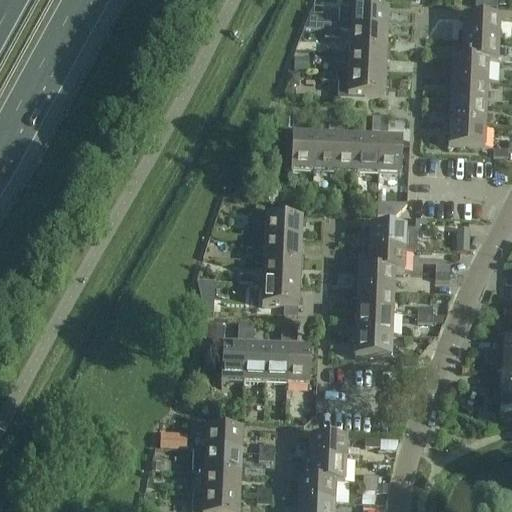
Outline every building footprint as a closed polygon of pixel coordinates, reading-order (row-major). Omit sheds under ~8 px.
[(387,13),(379,13),(346,12),(339,12),(338,26),(324,25),(324,34),(338,34),(349,35),(386,36),(387,13)] [(498,45),(499,22),(462,20),(461,43),(498,45)] [(385,57),(386,36),(349,35),(348,56),(385,57)] [(461,43),(460,64),(460,65),(487,66),(497,67),(498,45),(461,43)] [(384,79),(385,57),(348,56),(348,78),(384,79)] [(487,88),(487,66),(460,65),(460,64),(451,63),(450,86),(487,88)] [(322,77),(336,77),(337,69),(322,68),(322,77)] [(384,79),(348,78),(336,77),(322,77),(322,84),(336,85),(336,84),(338,84),(337,102),(363,104),(363,101),(383,102),(384,79)] [(486,109),(487,88),(450,86),(449,108),(486,109)] [(485,131),(486,109),(449,108),(448,129),(485,131)] [(292,131),(300,132),(300,118),(292,117),(292,131)] [(336,133),(336,119),(328,119),(328,133),(336,133)] [(336,119),(336,133),(344,133),(344,119),(336,119)] [(379,135),(380,120),(371,120),(371,134),(379,135)] [(485,131),(448,129),(447,152),(484,153),(485,131)] [(312,176),(314,140),(291,139),(290,176),(312,176)] [(336,141),(314,140),(312,176),(334,177),(336,141)] [(334,177),(356,178),(357,141),(336,141),(334,177)] [(356,178),(377,179),(379,142),(357,141),(356,178)] [(379,142),(377,179),(400,180),(401,143),(379,142)] [(300,246),(301,223),(264,221),(263,244),(300,246)] [(368,230),(367,253),(404,254),(414,254),(415,232),(405,232),(368,230)] [(458,233),(457,255),(467,255),(468,234),(468,233),(458,233)] [(240,243),(254,244),(254,236),(240,235),(240,243)] [(254,244),(240,243),(239,251),(254,251),(254,244)] [(263,244),(262,266),(299,268),(300,246),(263,244)] [(367,253),(367,274),(393,276),(403,277),(404,254),(367,253)] [(298,289),(299,268),(262,266),(261,288),(298,289)] [(435,277),(449,278),(449,270),(435,269),(435,277)] [(392,297),(393,276),(367,274),(357,274),(356,296),(392,297)] [(449,278),(435,277),(434,285),(449,285),(449,278)] [(238,286),(252,287),(252,279),(238,278),(238,286)] [(252,287),(238,286),(237,294),(252,295),(252,287)] [(261,288),(260,310),(264,310),(275,311),(297,312),(298,289),(261,288)] [(391,318),(392,297),(356,296),(355,317),(391,318)] [(511,307),(510,308),(509,328),(511,328),(511,342),(497,342),(497,343),(511,343),(511,307)] [(417,319),(431,320),(431,312),(417,311),(417,319)] [(391,340),(391,318),(355,317),(355,339),(391,340)] [(431,320),(417,319),(416,327),(431,328),(431,320)] [(244,343),(245,329),(237,328),(236,342),(244,343)] [(245,329),(244,343),(252,343),(253,329),(245,329)] [(287,345),(288,331),(280,330),(280,344),(287,345)] [(288,331),(287,345),(295,345),(296,331),(288,331)] [(391,340),(355,339),(354,361),(390,362),(391,340)] [(496,379),(511,379),(511,343),(497,343),(496,363),(501,363),(500,379),(496,378),(496,379)] [(242,387),(243,350),(221,349),(220,386),(242,387)] [(265,351),(243,350),(242,387),(264,388),(265,351)] [(287,352),(265,351),(264,388),(285,389),(287,352)] [(287,352),(285,389),(308,390),(310,353),(287,352)] [(415,371),(415,363),(401,363),(401,371),(415,371)] [(500,400),(499,416),(511,416),(511,379),(496,379),(495,400),(500,400)] [(240,456),(241,435),(241,434),(205,432),(204,454),(240,456)] [(308,440),(307,463),(345,464),(346,442),(308,440)] [(378,451),(378,443),(364,442),(364,450),(378,451)] [(239,478),(240,456),(204,454),(193,454),(192,476),(203,476),(239,478)] [(272,457),(258,456),(257,465),(272,465),(272,457)] [(307,463),(307,484),(307,485),(334,486),(334,487),(344,487),(345,464),(307,463)] [(238,499),(239,478),(203,476),(202,498),(238,499)] [(362,487),(376,488),(377,480),(362,479),(362,487)] [(333,508),(334,487),(334,486),(307,485),(307,484),(297,483),(296,506),(333,508)] [(376,488),(362,487),(362,495),(376,495),(376,488)] [(256,500),(270,501),(270,493),(256,493),(256,500)] [(237,511),(238,499),(202,498),(192,497),(191,511),(237,511)] [(270,501),(256,500),(255,508),(270,509),(270,501)]
